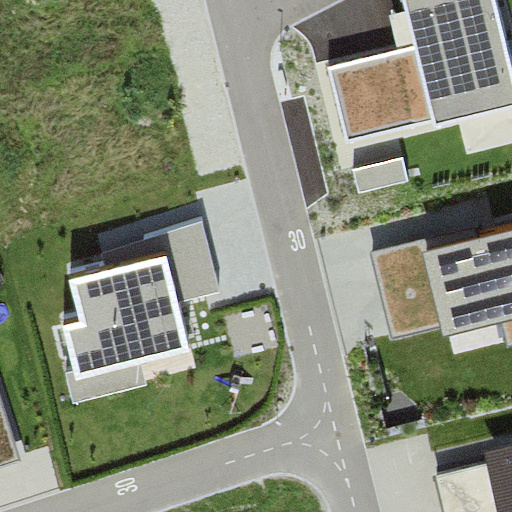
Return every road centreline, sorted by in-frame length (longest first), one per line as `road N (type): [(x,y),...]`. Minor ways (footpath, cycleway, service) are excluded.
road 1 (residential): [(228,0),(332,433)]
road 2 (residential): [(91,511),(332,433)]
